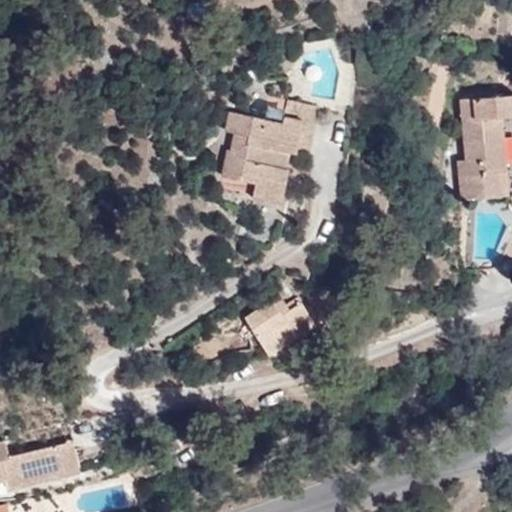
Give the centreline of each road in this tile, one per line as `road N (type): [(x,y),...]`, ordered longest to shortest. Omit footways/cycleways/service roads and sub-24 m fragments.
road 1 (unknown): [(234,393),(294,384),(511,294)]
road 2 (residential): [(273,511),(481,444),(508,425)]
